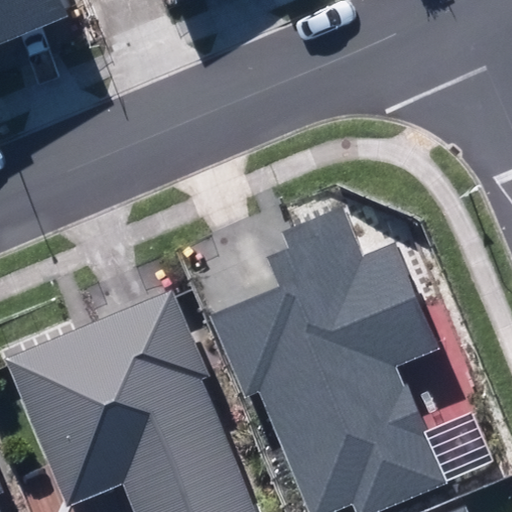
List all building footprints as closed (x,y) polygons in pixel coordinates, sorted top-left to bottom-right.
[(80,0),(0,0),(0,33),(80,1),(80,0)] [(362,483),(369,501),(448,470),(400,352),(447,334),(404,229),(375,240),(354,190),(288,216),(295,232),(274,240),(286,271),(220,297),(254,380),(272,373),(322,498),(362,483)] [(183,277),(16,347),(77,490),(131,467),(150,511),(270,511),(208,366),(219,362),(183,277)] [(0,511),(12,511),(0,482),(0,481),(11,477),(0,451),(0,511)] [(482,511),(474,492),(425,511),(482,511)]
